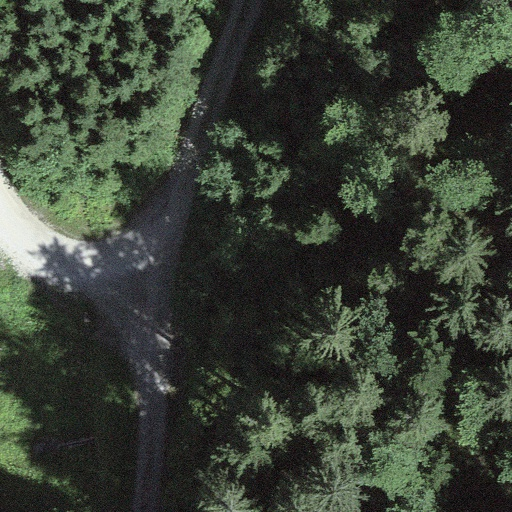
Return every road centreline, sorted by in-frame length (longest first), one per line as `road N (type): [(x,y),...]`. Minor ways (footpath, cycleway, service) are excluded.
road 1 (track): [(0,207),(50,258),(167,296),(188,174),(250,0)]
road 2 (track): [(167,296),(139,511)]
